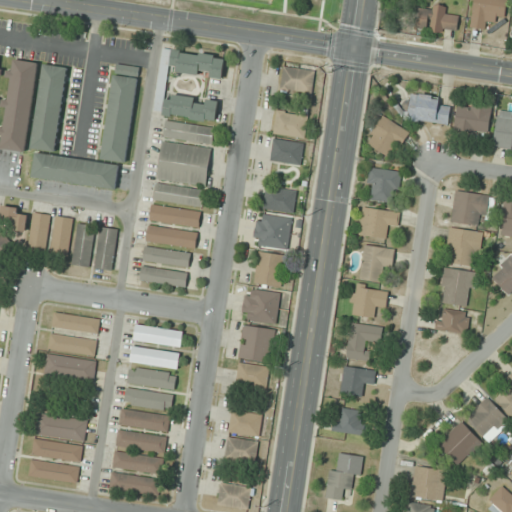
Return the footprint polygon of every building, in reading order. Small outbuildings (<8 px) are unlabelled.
[(474,0),(471,27),(488,30),(490,20),(504,22),(506,0),(474,0)] [(420,7),(417,28),(456,33),(458,15),(446,14),(447,6),(434,5),(433,9),(420,7)] [(226,58),(174,48),(170,68),(222,79),(226,58)] [(68,67),(44,64),(31,148),(56,152),(68,67)] [(102,160),(127,163),(140,67),(115,64),(102,160)] [(281,91),(313,94),(315,69),(283,67),(281,91)] [(155,114),(216,122),(219,101),(158,92),(155,114)] [(408,119),(448,125),(451,106),(440,104),(441,97),(412,92),(408,119)] [(459,105),(455,129),(487,134),(492,106),(470,102),(469,107),(459,105)] [(274,133),(304,138),(308,115),(278,110),(274,133)] [(493,146),(511,148),(511,114),(498,112),(493,146)] [(164,137),(212,144),(215,128),(166,120),(164,137)] [(302,164),(304,142),(274,139),(272,162),(302,164)] [(157,179),(207,186),(212,148),(162,141),(157,179)] [(119,163),(35,154),(32,179),(117,188),(119,163)] [(373,189),(371,199),(397,202),(401,171),(371,167),(368,188),(373,189)] [(205,189),(156,183),(154,200),(203,206),(205,189)] [(298,190),(266,187),(264,209),(295,212),(298,190)] [(487,217),(490,195),(456,190),(452,222),(480,225),(482,216),(487,217)] [(511,199),(504,199),(499,235),(511,236),(511,199)] [(150,222),(200,227),(201,210),(152,205),(150,222)] [(27,207),(1,207),(1,229),(27,229),(27,207)] [(398,230),(400,212),(364,207),(360,235),(387,239),(388,228),(398,230)] [(52,215),(35,212),(28,249),(45,252),(52,215)] [(255,244),(288,249),(293,218),(259,213),(255,244)] [(51,254),(69,256),(74,218),(56,216),(51,254)] [(96,226),(80,223),(72,264),(89,267),(96,226)] [(147,241),(196,249),(199,232),(149,225),(147,241)] [(118,229),(101,227),(96,268),(113,270),(118,229)] [(481,265),(482,230),(448,228),(447,264),(481,265)] [(360,278),(381,282),(382,270),(392,271),(396,249),(365,244),(360,278)] [(192,252),(145,246),(143,261),(190,267),(192,252)] [(283,287),(286,255),(259,252),(256,284),(283,287)] [(511,297),(511,295),(511,255),(490,275),(511,297)] [(189,271),(142,266),(141,280),(187,285),(189,271)] [(472,307),(476,271),(444,267),(440,303),(472,307)] [(386,309),(389,289),(354,283),(349,314),(375,319),(376,308),(386,309)] [(244,318),(278,321),(281,292),(246,288),(244,318)] [(469,311),(439,310),(438,332),(469,332),(469,311)] [(99,334),(102,319),(55,311),(52,326),(99,334)] [(384,327),(352,322),(347,358),(368,361),(371,341),(382,343),(384,327)] [(182,346),(184,330),(137,324),(134,341),(182,346)] [(275,328),(243,325),(239,358),(271,362),(275,328)] [(96,355),(98,340),(51,334),(49,349),(96,355)] [(181,352),(133,346),(131,362),(179,368),(181,352)] [(45,375),(94,381),(97,360),(48,354),(45,375)] [(270,366),(239,363),(237,385),(267,388),(270,366)] [(341,394),(362,397),(364,386),(374,387),(376,370),(345,366),(341,394)] [(128,383),(175,389),(177,373),(130,367),(128,383)] [(496,399),(511,415),(511,372),(502,382),(507,388),(496,399)] [(125,404),(172,410),(174,394),(127,388),(125,404)] [(486,438),(507,417),(488,397),(466,418),(486,438)] [(169,432),(171,415),(122,409),(120,426),(169,432)] [(260,437),(263,415),(233,409),(229,431),(260,437)] [(334,421),(334,433),(364,433),(364,409),(342,409),(342,421),(334,421)] [(89,418),(39,412),(36,435),(86,441),(89,418)] [(437,445),(458,465),(482,441),(461,421),(437,445)] [(168,435),(119,430),(117,447),(166,452),(168,435)] [(256,463),(259,441),(229,436),(225,459),(256,463)] [(84,446),(35,439),(33,455),(81,462),(84,446)] [(162,474),(164,458),(116,451),(113,467),(162,474)] [(363,456),(341,453),(339,471),(330,470),(326,498),(347,501),(351,475),(361,476),(363,456)] [(30,476),(78,483),(80,467),(32,460),(30,476)] [(442,502),(447,471),(416,466),(411,496),(442,502)] [(159,495),(161,479),(112,473),(110,489),(159,495)] [(219,505),(249,508),(252,486),(221,484),(219,505)] [(511,511),(511,494),(503,486),(485,505),(492,511),(511,511)] [(406,511),(433,511),(434,505),(407,503),(406,511)]
